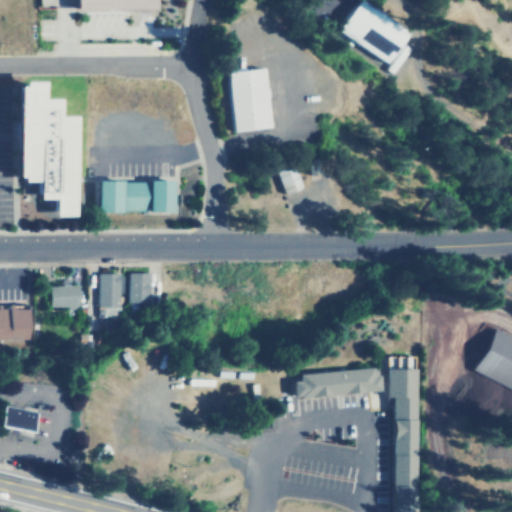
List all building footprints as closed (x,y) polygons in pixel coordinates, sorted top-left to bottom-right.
[(63,0),(148,0),(149,9),(136,13),(100,10),(64,10),(63,0)] [(355,0),(350,0),(332,29),(383,63),(403,31),(355,0)] [(216,73),(254,68),(262,127),(224,133),(216,73)] [(4,84),(30,83),(31,99),(44,99),(45,117),(61,116),(66,216),(45,217),(44,198),(27,198),(27,188),(8,188),(4,84)] [(269,167),(286,160),(296,186),(279,193),(269,167)] [(140,181),(165,180),(166,209),(141,210),(140,181)] [(89,182),(114,181),(115,210),(90,211),(89,182)] [(95,307),(117,307),(117,272),(95,272),(95,307)] [(147,272),(126,272),(126,303),(147,303),(147,272)] [(76,284),(45,285),(46,308),(77,307),(76,284)] [(0,338),(24,338),(24,307),(0,307),(0,338)] [(485,327),(511,339),(511,391),(465,369),(485,327)] [(407,356),(387,356),(387,372),(376,372),(376,395),(407,395),(407,356)] [(373,391),(372,366),(283,371),(285,396),(373,391)] [(0,404),(25,410),(20,431),(0,426),(0,404)] [(402,504),(401,475),(389,475),(390,505),(402,504)]
